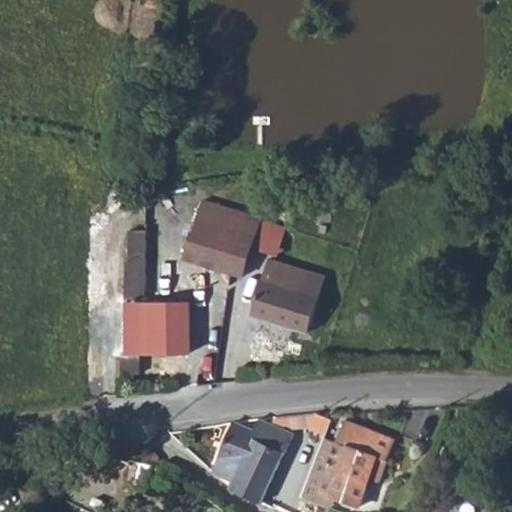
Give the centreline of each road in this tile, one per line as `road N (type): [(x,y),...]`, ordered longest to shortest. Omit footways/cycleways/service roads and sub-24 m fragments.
road 1 (tertiary): [(511,392),(306,389),(135,413)]
road 2 (residential): [(135,413),(151,434),(263,511)]
road 3 (tertiary): [(135,413),(0,430)]
